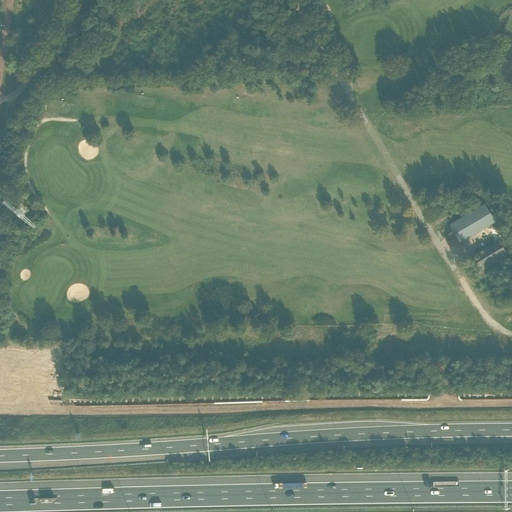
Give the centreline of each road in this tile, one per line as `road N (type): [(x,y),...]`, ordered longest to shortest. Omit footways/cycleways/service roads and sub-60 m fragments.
road 1 (trunk): [(511,430),(0,455)]
road 2 (motorway): [(511,492),(0,501)]
road 3 (track): [(0,411),(511,405)]
road 4 (unclassified): [(0,97),(46,68),(331,55),(297,0)]
road 5 (track): [(511,333),(491,324),(439,248),(331,55)]
road 6 (track): [(56,222),(27,179),(26,152),(43,121),(81,120)]
road 7 (track): [(0,106),(40,77),(87,0)]
